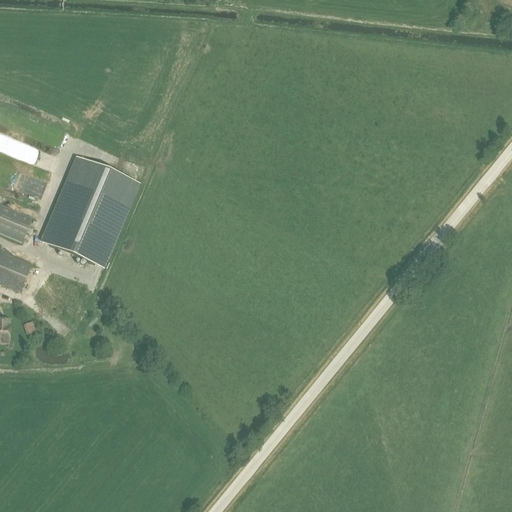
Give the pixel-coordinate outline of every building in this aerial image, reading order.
[(77,160),(42,244),(103,269),(138,186),(77,160)] [(0,235),(22,244),(32,220),(0,206),(0,235)] [(0,285),(19,294),(31,267),(8,257),(9,255),(0,251),(0,248),(0,247),(0,285)] [(30,334),(37,332),(34,320),(26,322),(30,334)] [(0,344),(9,345),(10,327),(9,327),(9,322),(0,321),(0,344)]
